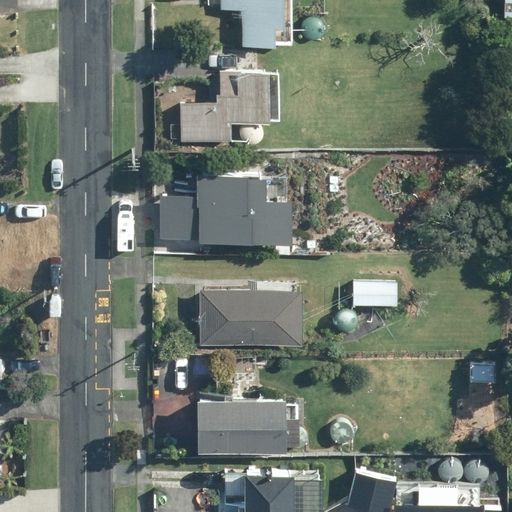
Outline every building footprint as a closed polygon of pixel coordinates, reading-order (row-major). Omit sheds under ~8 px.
[(240,8),(241,43),(274,43),(273,26),(280,26),(279,0),(219,0),(220,8),(240,8)] [(309,9),(307,10),(304,12),(302,13),(301,15),(299,18),(298,20),(298,23),(298,26),(298,28),(299,31),(301,33),(303,35),(305,37),(307,38),(310,39),(312,40),(315,40),(318,39),(320,38),(323,37),(325,35),(326,33),(328,31),(329,28),(329,25),(329,23),(328,20),(328,17),(326,15),(324,13),(322,11),(320,10),(317,9),(315,9),(312,9),(309,9)] [(179,100),(180,141),(231,138),(230,122),(268,120),(266,68),(237,69),(237,91),(216,92),(216,98),(179,100)] [(199,171),(199,241),(285,240),(284,197),(249,197),(249,171),(199,171)] [(396,280),(352,280),(352,303),(395,304),(396,280)] [(300,287),(199,287),(199,343),(300,344),(300,287)] [(319,309),(318,330),(332,330),(333,310),(319,309)] [(494,363),(469,363),(469,381),(494,382),(494,363)] [(283,397),(194,398),(194,449),(283,450),(283,397)] [(327,424),(327,427),(327,430),(328,433),(329,436),(331,438),(333,441),(335,442),(338,444),(341,445),(344,445),(347,445),(349,444),(352,443),(355,441),(357,439),(359,437),(360,434),(361,431),(361,429),(361,425),(361,423),(359,420),(358,417),(356,415),(353,413),(351,412),(348,411),(345,411),(342,411),(339,412),(336,413),(334,414),(331,416),(330,419),(328,421),(327,424)] [(355,468),(346,505),(372,511),(388,511),(397,478),(355,468)] [(290,511),(291,470),(242,470),(242,473),(224,473),(225,497),(243,496),(243,505),(239,505),(238,511),(290,511)] [(478,511),(478,492),(397,494),(397,511),(478,511)]
